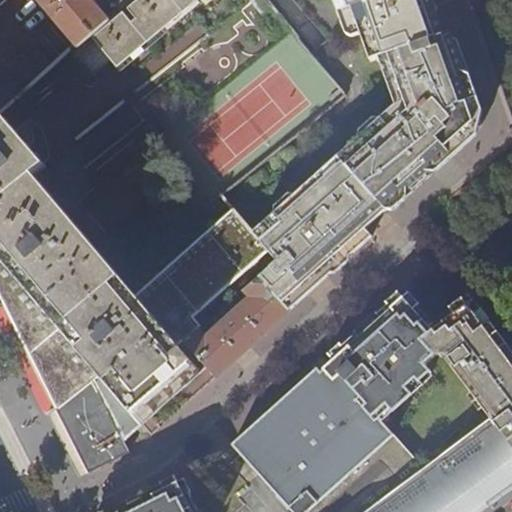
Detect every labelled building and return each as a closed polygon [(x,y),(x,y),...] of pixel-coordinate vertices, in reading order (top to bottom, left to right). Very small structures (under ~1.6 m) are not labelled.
[(92,0),(35,0),(79,50),(111,22),(92,0)] [(79,50),(71,58),(93,82),(114,64),(122,73),(205,0),(135,0),(134,2),(121,14),(111,22),(79,50)] [(132,0),(120,0),(114,6),(121,14),(134,2),(132,0)] [(266,0),(257,0),(255,2),(266,15),(274,9),(266,0)] [(331,0),(336,12),(340,10),(349,36),(356,33),(366,60),(375,58),(443,35),(435,12),(430,0),(331,0)] [(443,35),(375,58),(393,108),(251,236),(265,252),(275,263),(257,278),(289,312),(308,295),(313,291),(333,272),(361,248),(371,238),(373,237),(366,229),(373,223),(399,200),(425,176),(428,174),(452,152),(471,135),(481,126),(483,124),(481,119),(472,94),(465,74),(455,49),(453,41),(450,33),(443,35)] [(36,45),(0,76),(0,104),(5,110),(55,68),(36,45)] [(184,88),(153,113),(167,130),(198,106),(184,88)] [(0,198),(31,174),(45,164),(0,115),(0,198)] [(31,174),(0,198),(0,296),(0,297),(19,335),(41,377),(58,411),(94,381),(125,440),(137,429),(182,390),(207,368),(182,341),(197,328),(209,318),(200,308),(265,252),(251,236),(232,215),(136,298),(31,174)] [(197,328),(182,341),(207,368),(217,377),(253,344),(264,335),(289,312),(257,278),(243,289),(249,297),(204,336),(197,328)] [(248,432),(235,444),(294,511),(364,511),(422,468),(419,465),(461,430),(467,436),(492,419),(445,356),(435,355),(423,341),(433,332),(430,328),(434,324),(405,292),(396,299),(349,341),(330,358),(333,361),(320,373),(317,370),(312,375),(248,432)] [(433,332),(423,341),(435,355),(445,356),(492,419),(511,448),(511,357),(495,334),(472,304),(469,300),(468,298),(434,324),(430,328),(433,332)] [(94,381),(58,411),(61,418),(74,444),(89,473),(107,464),(131,451),(125,440),(94,381)] [(422,468),(364,511),(476,511),(511,485),(511,448),(492,419),(467,436),(425,469),(423,467),(422,468)] [(125,506),(112,511),(199,511),(185,481),(181,483),(178,478),(169,483),(125,506)]
